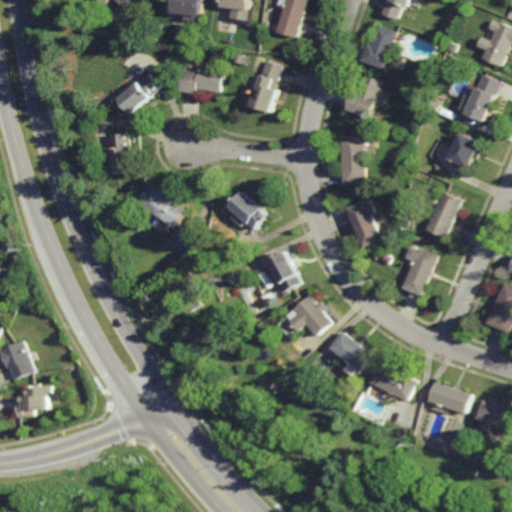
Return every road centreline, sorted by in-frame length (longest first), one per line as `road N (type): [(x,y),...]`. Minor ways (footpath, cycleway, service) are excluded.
road 1 (primary): [(263,511),(172,402),(110,303),(45,147),(13,0)]
road 2 (primary): [(0,76),(35,196),(92,324),(149,416),(226,511)]
road 3 (residential): [(511,367),(396,322),(357,288),(321,227),(310,188),(310,122),(351,0)]
road 4 (residential): [(172,402),(85,447),(0,465)]
road 5 (residential): [(511,188),(446,345)]
road 6 (residential): [(307,159),(185,146)]
